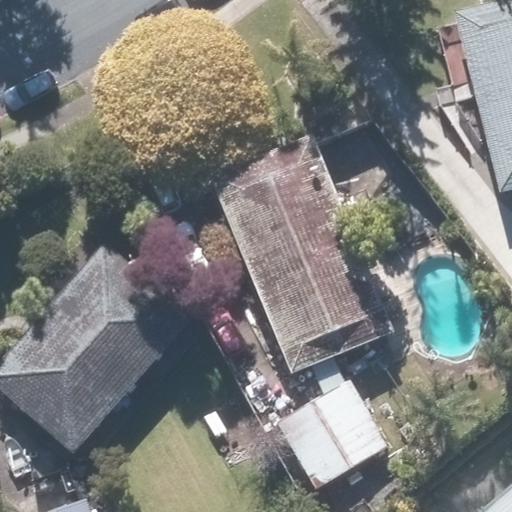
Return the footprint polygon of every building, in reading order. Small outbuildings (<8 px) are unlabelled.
[(511,0),(509,0),(459,12),(503,198),(511,195),(511,0)] [(318,139),(216,180),(296,381),(398,340),(318,139)] [(47,289),(63,303),(0,372),(0,390),(73,457),(190,329),(108,254),(92,240),(47,289)] [(394,448),(339,365),(266,414),(321,497),(394,448)] [(94,511),(90,501),(63,511),(94,511)] [(511,511),(511,502),(499,511),(511,511)]
